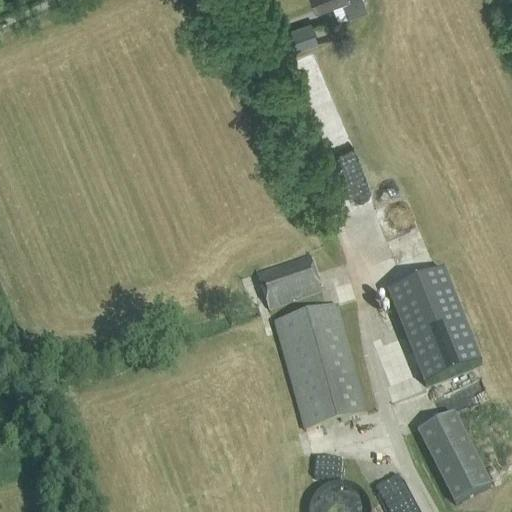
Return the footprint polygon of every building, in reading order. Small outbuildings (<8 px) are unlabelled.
[(341,0),(348,18),(368,11),(363,0),(313,0),(317,8),(338,0),(341,0)] [(312,22),(288,30),(296,52),(319,43),(312,22)] [(329,56),(336,68),(353,58),(346,46),(329,56)] [(311,258),(257,276),(269,312),(323,294),(311,258)] [(388,295),(426,389),(482,366),(445,273),(388,295)] [(368,416),(339,308),(275,326),(305,433),(368,416)] [(456,416),(418,435),(455,508),(493,488),(456,416)] [(329,482),(319,511),(366,511),(372,496),(329,482)]
